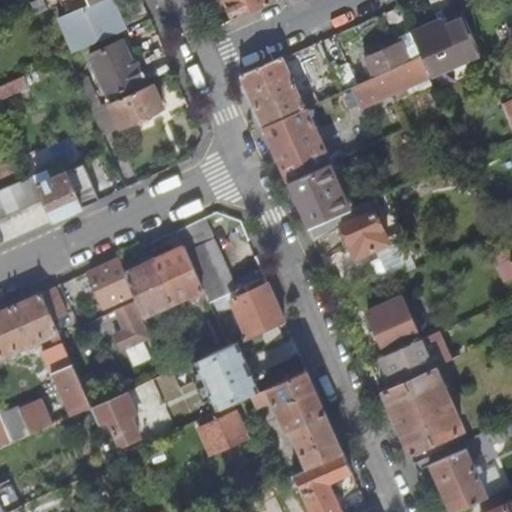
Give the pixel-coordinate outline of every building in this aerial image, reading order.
[(88,0),(91,5),(61,19),(76,54),(129,31),(115,0),(88,0)] [(226,0),(236,21),(274,4),(273,3),(272,0),(226,0)] [(413,32),(424,55),(423,55),(432,75),(483,52),(464,9),(413,32)] [(367,58),(375,76),(423,55),(424,55),(413,32),(402,37),(403,41),(367,58)] [(92,56),(111,98),(148,82),(140,64),(136,66),(125,42),(92,56)] [(244,74),(266,125),(308,106),(285,56),(285,55),(244,74)] [(326,98),(335,118),(432,75),(423,55),(375,76),(355,85),(345,90),(326,98)] [(337,72),(345,90),(355,85),(347,67),(337,72)] [(0,87),(0,96),(1,99),(29,86),(25,76),(0,87)] [(81,84),(94,112),(95,112),(103,108),(91,80),(81,84)] [(111,105),(122,128),(165,109),(154,85),(111,105)] [(95,112),(106,135),(122,128),(111,105),(103,108),(95,112)] [(266,125),(290,180),(332,161),(308,106),(266,125)] [(290,180),(310,224),(352,206),(354,205),(345,185),(343,186),(341,181),(342,180),(334,160),(332,161),(290,180)] [(40,186),(46,200),(56,221),(100,201),(85,166),(40,186)] [(0,192),(0,220),(46,200),(40,186),(35,177),(0,192)] [(345,225),(359,256),(391,241),(378,210),(357,219),(352,206),(310,224),(316,237),(339,227),(345,225)] [(339,227),(353,258),(359,256),(345,225),(339,227)] [(189,250),(206,288),(215,308),(234,299),(251,336),(263,331),(288,320),(268,276),(241,289),(218,237),(189,250)] [(157,259),(176,301),(206,288),(189,250),(187,246),(157,259)] [(102,279),(97,281),(103,294),(108,292),(113,302),(137,292),(128,272),(121,256),(97,267),(102,279)] [(128,272),(137,292),(141,300),(147,314),(176,301),(157,259),(128,272)] [(43,291),(56,319),(69,313),(56,285),(43,291)] [(0,310),(0,349),(3,356),(53,334),(58,346),(45,352),(73,415),(94,406),(56,319),(43,291),(0,310)] [(372,310),(391,353),(424,339),(405,296),(372,310)] [(121,310),(129,329),(119,333),(126,348),(152,337),(137,303),(121,310)] [(263,331),(269,345),(294,334),(288,320),(263,331)] [(385,356),(396,378),(415,370),(417,375),(436,367),(454,359),(442,331),(424,339),(391,353),(385,356)] [(303,355),(278,366),(285,381),(310,370),(303,355)] [(417,375),(384,390),(413,454),(463,430),(462,428),(467,426),(442,368),(438,369),(436,367),(417,375)] [(253,395),(259,408),(275,401),(289,432),(285,434),(290,446),(299,443),(308,462),(295,468),(297,472),(346,450),(310,370),(285,381),(253,395)] [(110,418),(122,444),(125,442),(141,435),(131,414),(138,411),(129,391),(95,406),(101,422),(110,418)] [(4,415),(15,441),(56,423),(45,398),(21,409),(21,407),(4,415)] [(199,419),(215,455),(250,439),(234,404),(199,419)] [(0,433),(5,445),(15,441),(4,415),(0,406),(0,433)] [(108,436),(117,456),(129,451),(125,442),(122,444),(110,418),(101,422),(108,436)] [(432,463),(454,511),(490,494),(479,471),(484,468),(482,464),(477,466),(468,447),(432,463)] [(296,473),(313,511),(346,511),(332,481),(355,471),(346,450),(297,472),(296,473)] [(509,503),(488,511),(511,511),(511,502),(509,504),(509,503)]
